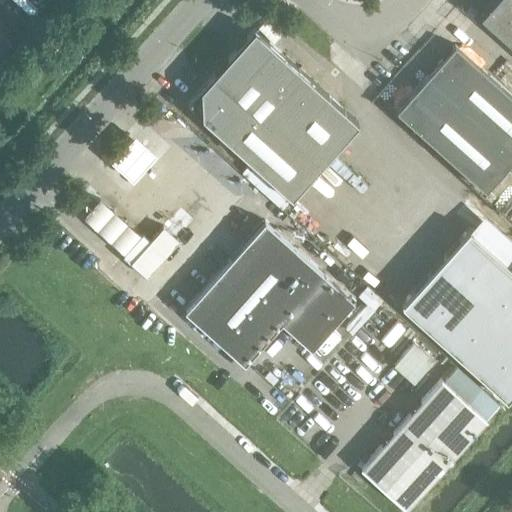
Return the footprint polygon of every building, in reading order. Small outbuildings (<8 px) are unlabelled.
[(511,0),(493,0),(480,15),(509,41),(511,44),(511,0)] [(257,29),(190,105),(294,198),(360,122),(257,29)] [(488,189),(511,161),(511,95),(455,43),(398,108),(488,189)] [(132,180),(157,153),(134,133),(110,160),(132,180)] [(353,299),(264,219),(184,309),(244,362),(281,320),(311,347),(353,299)] [(145,275),(178,238),(163,225),(150,239),(143,233),(123,255),(145,275)] [(401,300),(507,396),(511,390),(511,265),(469,226),(401,300)] [(341,313),(356,326),(384,296),(368,281),(356,294),(358,295),(341,313)] [(394,361),(415,379),(436,355),(415,337),(394,361)] [(364,464),(408,503),(409,504),(489,414),(444,374),(364,464)]
